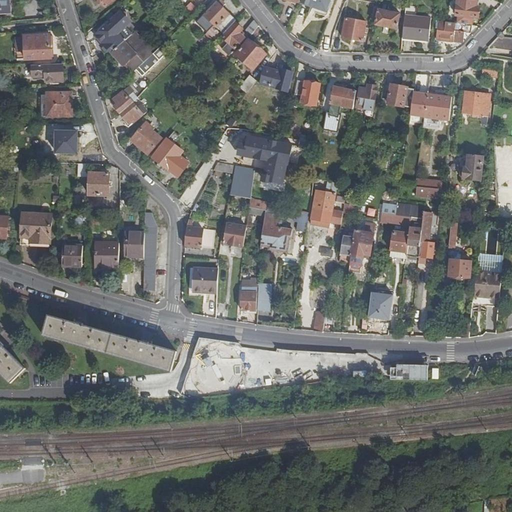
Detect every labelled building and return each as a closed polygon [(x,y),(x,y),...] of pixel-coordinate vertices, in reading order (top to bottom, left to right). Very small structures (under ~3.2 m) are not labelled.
[(9,0),(0,0),(0,14),(11,14),(9,0)] [(226,4),(221,0),(220,0),(206,16),(205,16),(210,21),(224,33),(236,20),(223,7),(226,4)] [(458,0),(457,16),(479,18),(480,8),(476,7),(477,2),(471,1),(471,0),(458,0)] [(192,1),(187,8),(194,13),(199,7),(192,1)] [(401,14),(374,8),(371,24),(397,29),(401,14)] [(127,12),(121,12),(110,22),(106,17),(93,27),(98,33),(96,35),(103,43),(108,48),(112,53),(132,34),(125,27),(131,22),(127,18),(127,12)] [(204,14),(200,18),(207,24),(210,21),(205,16),(206,16),(204,14)] [(431,19),(405,16),(403,38),(429,40),(431,19)] [(366,22),(346,18),(343,38),(363,42),(365,33),(368,33),(368,28),(365,28),(366,22)] [(259,26),(255,20),(246,30),(252,35),(259,26)] [(455,23),(439,21),(437,40),(453,42),(453,41),(464,42),(465,33),(471,33),(472,26),(455,24),(455,23)] [(243,29),(236,23),(223,37),(229,43),(223,50),(230,56),(245,38),(240,33),(243,29)] [(148,46),(135,32),(132,34),(112,53),(124,66),(127,63),(135,72),(136,70),(163,45),(157,39),(148,46)] [(51,35),(25,36),(25,38),(26,52),(26,60),(52,59),(51,35)] [(511,37),(499,36),(490,45),(511,48),(511,37)] [(25,38),(16,39),(17,52),(26,52),(25,38)] [(249,40),(236,56),(254,71),(267,55),(249,40)] [(169,51),(163,45),(136,70),(142,76),(169,51)] [(63,64),(32,66),(33,77),(46,76),(47,82),(64,81),(63,64)] [(277,71),(265,68),(260,84),(288,92),(293,72),(283,70),(282,72),(277,71)] [(498,70),(482,69),(482,76),(497,78),(498,70)] [(257,81),(250,76),(240,87),(247,93),(257,81)] [(305,82),(298,81),(295,94),(302,96),(301,103),(317,106),(321,85),(313,83),(305,82)] [(414,90),(385,84),(382,99),(389,100),(388,103),(412,108),(414,90)] [(359,92),(357,91),(354,103),(357,103),(356,107),(373,110),(378,86),(368,85),(367,89),(360,88),(359,92)] [(130,86),(114,100),(118,104),(115,107),(121,114),(134,103),(129,97),(134,93),(135,92),(130,86)] [(357,91),(334,86),(331,104),(353,109),(354,103),(357,91)] [(427,91),(414,89),(414,90),(412,108),(424,109),(427,91)] [(487,95),(466,92),(464,113),(480,115),(480,118),(482,120),(481,125),(487,125),(490,100),(487,100),(487,95)] [(72,93),(47,93),(47,96),(48,117),(73,116),(72,93)] [(134,93),(129,97),(134,103),(138,98),(134,93)] [(452,97),(428,94),(424,125),(440,128),(441,120),(450,121),(452,97)] [(138,108),(134,103),(121,114),(127,121),(130,118),(134,123),(147,112),(141,105),(138,108)] [(326,131),(339,133),(343,107),(334,105),(332,114),(329,113),(326,131)] [(154,129),(147,123),(132,140),(149,155),(162,139),(152,131),(154,129)] [(239,130),(229,129),(226,133),(221,140),(228,145),(239,130)] [(303,132),(294,130),(292,139),(302,140),(303,132)] [(78,132),(57,131),(56,152),(77,153),(78,132)] [(293,145),(248,137),(245,157),(269,161),(265,181),(285,184),(288,164),(290,165),(293,145)] [(183,152),(167,139),(153,158),(178,178),(189,164),(180,156),(183,152)] [(484,156),(469,154),(467,167),(464,167),(461,169),(460,176),(463,179),(481,181),(484,156)] [(90,164),(79,164),(79,176),(89,177),(90,164)] [(236,166),(233,196),(254,197),(257,168),(236,166)] [(110,174),(90,173),(89,195),(109,196),(110,174)] [(443,183),(417,180),(416,187),(418,187),(439,189),(442,190),(443,183)] [(340,184),(328,181),(326,193),(335,194),(336,188),(339,189),(340,184)] [(439,189),(418,187),(417,196),(438,198),(439,189)] [(498,216),(511,216),(511,187),(499,187),(498,216)] [(326,193),(317,191),(312,220),(330,223),(341,225),(344,212),(333,210),(335,194),(326,193)] [(452,196),(444,195),(442,210),(451,211),(452,196)] [(399,198),(384,196),(382,213),(393,215),(396,215),(399,198)] [(359,200),(348,198),(347,204),(357,206),(359,200)] [(274,205),(251,199),(250,207),(266,211),(265,217),(262,245),(271,246),(271,249),(286,251),(288,236),(292,237),(293,230),(279,228),(281,217),(280,216),(273,215),(274,205)] [(347,204),(345,203),(344,211),(360,214),(361,207),(357,206),(347,204)] [(265,217),(266,211),(250,207),(247,226),(254,227),(256,215),(265,217)] [(309,213),(296,210),(294,221),(298,222),(308,225),(309,213)] [(153,213),(146,213),(145,233),(145,257),(144,291),(155,291),(158,227),(154,218),(152,218),(153,213)] [(393,215),(382,213),(381,222),(392,223),(393,215)] [(433,214),(424,213),(423,219),(423,225),(419,258),(419,260),(425,260),(426,258),(433,259),(435,244),(430,243),(433,214)] [(52,215),(23,214),(21,242),(50,244),(52,215)] [(396,215),(393,215),(392,223),(411,225),(411,223),(412,217),(400,216),(396,215)] [(9,217),(0,216),(0,238),(7,239),(9,217)] [(330,223),(312,220),(311,225),(330,228),(330,223)] [(194,221),(189,221),(187,227),(185,246),(201,247),(203,229),(195,228),(193,228),(194,221)] [(308,225),(298,222),(297,230),(307,232),(308,225)] [(457,224),(451,223),(449,247),(455,248),(457,224)] [(247,227),(227,224),(224,244),(244,247),(247,227)] [(365,233),(356,232),(355,238),(352,256),(349,272),(361,274),(363,258),(364,255),(370,256),(376,226),(367,224),(365,233)] [(415,228),(410,227),(410,231),(407,252),(407,256),(409,257),(409,259),(417,260),(417,258),(419,258),(423,225),(416,224),(415,228)] [(404,233),(394,232),(391,250),(407,252),(410,231),(404,231),(404,233)] [(145,233),(127,233),(127,244),(129,245),(129,257),(145,257),(145,233)] [(355,238),(344,236),(341,254),(352,256),(355,238)] [(120,243),(96,243),(96,268),(120,268),(120,243)] [(84,246),(64,245),(63,266),(83,267),(84,246)] [(407,252),(391,250),(390,257),(406,259),(407,256),(407,252)] [(454,260),(450,260),(449,276),(471,278),(472,262),(461,261),(461,254),(455,254),(454,260)] [(503,262),(477,260),(476,272),(502,274),(503,262)] [(219,269),(194,268),(193,291),(208,291),(208,293),(218,294),(219,269)] [(502,274),(476,272),(473,297),(500,299),(502,274)] [(419,281),(416,307),(423,308),(427,282),(419,281)] [(272,284),(259,283),(259,288),(258,310),(270,311),(272,284)] [(258,287),(243,287),(241,309),(257,310),(258,287)] [(381,305),(370,304),(368,321),(379,322),(381,305)] [(326,313),(318,312),(314,331),(323,332),(326,313)] [(77,324),(49,316),(43,336),(171,372),(177,352),(149,344),(150,340),(142,338),(141,342),(85,326),(86,322),(78,320),(77,324)] [(470,324),(463,324),(461,338),(469,338),(470,324)] [(0,372),(11,384),(26,369),(5,348),(8,346),(2,339),(0,341),(0,372)] [(191,377),(195,385),(201,392),(208,396),(217,397),(226,396),(233,392),(239,386),(243,378),(244,369),(242,361),(238,353),(232,348),(225,345),(217,344),(210,345),(203,348),(196,353),(192,361),(190,369),(191,377)] [(432,380),(432,365),(392,364),(392,379),(432,380)]
